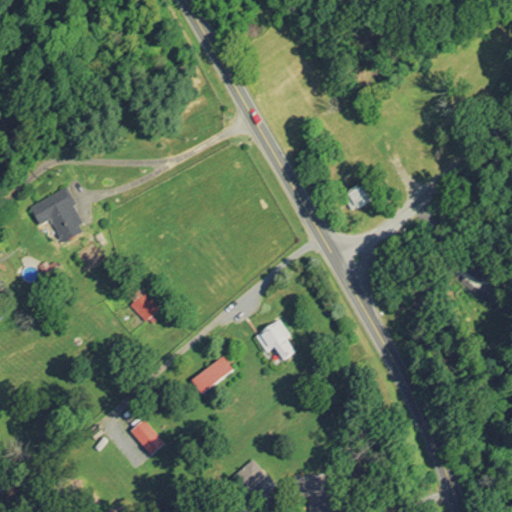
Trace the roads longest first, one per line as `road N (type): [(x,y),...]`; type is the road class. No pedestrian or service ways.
road 1 (trunk): [(459,511),(409,383),(183,0)]
road 2 (residential): [(339,270),(511,116)]
